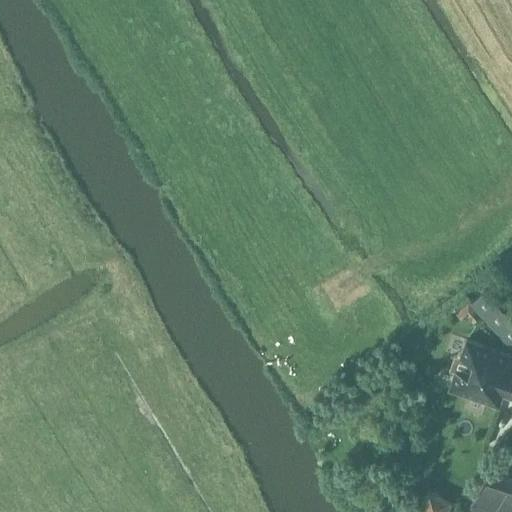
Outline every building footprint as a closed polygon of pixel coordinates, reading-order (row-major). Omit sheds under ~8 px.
[(511,324),(484,292),(471,303),(511,349),(511,324)] [(511,368),(511,363),(511,354),(466,339),(459,357),(472,361),(468,374),(455,370),(449,388),(498,405),(502,392),(511,395),(511,368)] [(511,476),(500,472),(497,481),(511,486),(511,476)] [(511,511),(511,486),(497,481),(486,478),(471,496),(465,511),(511,511)] [(414,511),(445,511),(452,500),(427,487),(414,511)]
